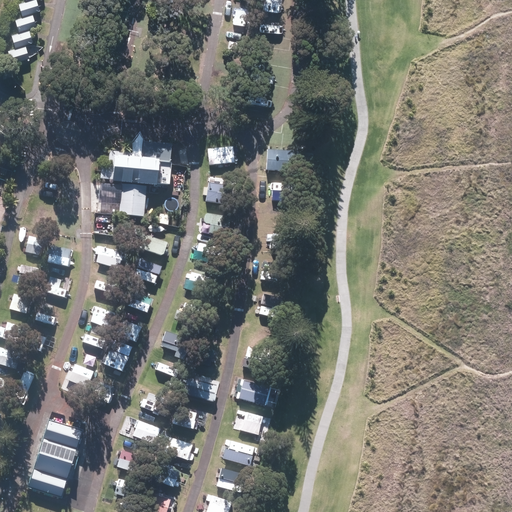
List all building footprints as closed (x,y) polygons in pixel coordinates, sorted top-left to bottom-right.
[(15,49),(7,51),(11,64),(28,60),(25,46),(32,44),(28,30),(35,28),(31,14),(39,12),(35,0),(25,0),(26,3),(18,5),(22,18),(15,20),(19,33),(11,35),(15,49)] [(118,214),(143,216),(146,184),(168,186),(170,162),(171,144),(141,142),(140,154),(109,151),(108,167),(102,166),(100,179),(121,180),(118,214)] [(0,161),(0,190),(6,192),(13,166),(0,161)] [(209,183),(206,201),(231,205),(234,186),(209,183)] [(157,223),(168,225),(170,216),(159,214),(157,223)] [(27,225),(43,229),(45,219),(29,215),(27,225)] [(43,238),(28,236),(26,254),(41,256),(43,238)] [(274,270),(258,270),(258,281),(273,281),(274,270)] [(41,271),(37,291),(69,298),(73,278),(41,271)] [(280,309),(283,298),(264,294),(261,305),(280,309)] [(34,321),(56,327),(61,311),(39,305),(34,321)] [(173,333),(166,351),(183,358),(190,340),(173,333)] [(269,388),(243,381),(239,398),(264,405),(269,388)] [(169,401),(151,394),(145,410),(163,417),(169,401)] [(262,436),(265,426),(242,419),(239,430),(262,436)] [(82,430),(48,420),(27,487),(61,498),(82,430)] [(223,459),(250,466),(253,456),(226,449),(223,459)] [(207,511),(213,495),(203,492),(197,511),(199,511),(207,511)]
